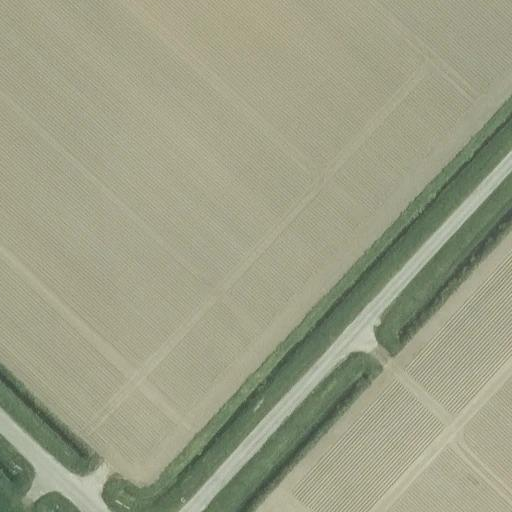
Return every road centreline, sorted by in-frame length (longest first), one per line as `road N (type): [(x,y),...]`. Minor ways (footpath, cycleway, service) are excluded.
road 1 (unclassified): [(191,511),(511,163)]
road 2 (unclassified): [(94,511),(0,422)]
